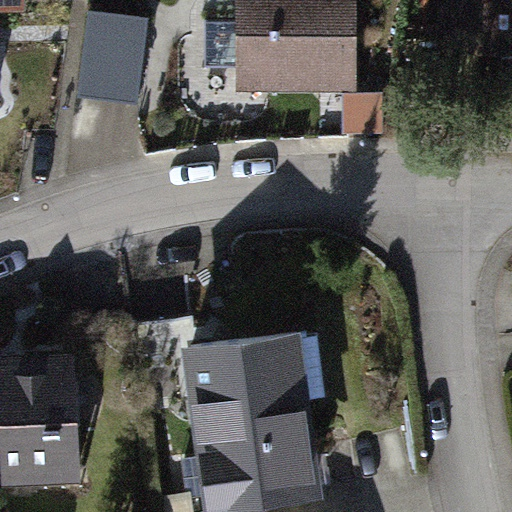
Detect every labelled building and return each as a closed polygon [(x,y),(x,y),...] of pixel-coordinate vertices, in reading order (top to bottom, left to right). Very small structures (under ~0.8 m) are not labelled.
[(0,0),(0,15),(19,15),(19,0),(0,0)] [(355,0),(239,0),(240,95),(356,94),(355,0)] [(511,0),(434,0),(432,46),(511,49),(511,0)] [(145,111),(156,26),(96,18),(85,103),(145,111)] [(350,101),(356,136),(389,131),(384,95),(350,101)] [(286,329),(176,345),(198,506),(311,491),(286,329)] [(0,486),(77,478),(64,350),(0,356),(0,486)] [(265,511),(261,499),(225,511),(265,511)]
